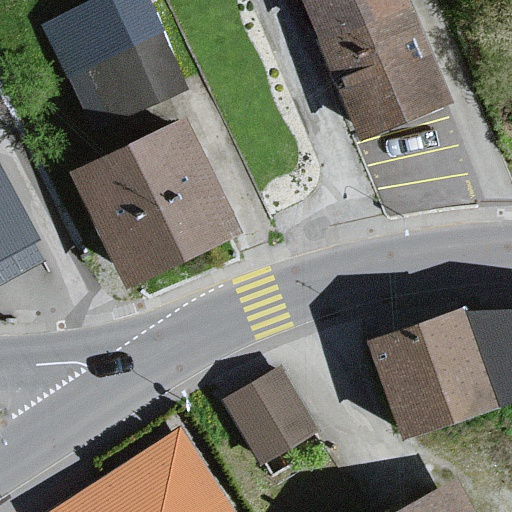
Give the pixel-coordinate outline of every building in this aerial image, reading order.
[(140,0),(106,0),(54,24),(102,126),(182,89),(140,0)] [(398,0),(309,0),(366,135),(442,104),(398,0)] [(183,124),(82,176),(137,281),(237,229),(183,124)] [(0,255),(32,238),(0,178),(0,255)] [(376,342),(408,435),(496,404),(511,398),(511,310),(464,312),(463,310),(376,342)] [(272,378),(216,408),(250,471),(307,441),(272,378)] [(217,511),(176,440),(49,511),(217,511)] [(458,511),(446,487),(399,511),(458,511)]
